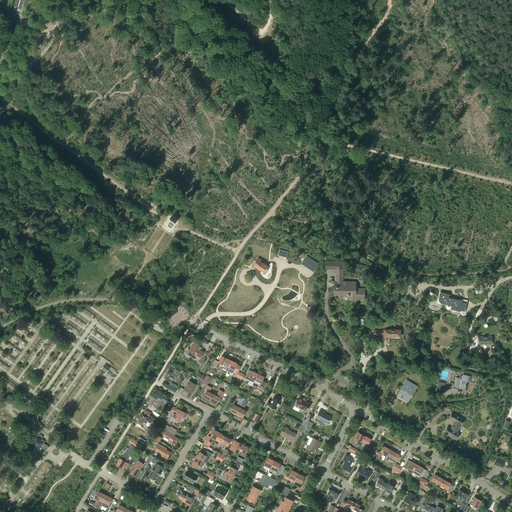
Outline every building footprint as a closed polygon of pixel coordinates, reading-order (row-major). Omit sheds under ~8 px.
[(172,229),(175,223),(170,219),(166,225),(172,229)] [(265,274),(269,268),(260,262),(262,260),(258,258),(253,265),(265,274)] [(342,282),(342,271),(343,271),(343,262),(325,262),(325,270),(335,271),(335,282),(334,282),(334,294),(347,294),(347,296),(348,296),(348,299),(364,299),(365,289),(355,289),(355,282),(342,282)] [(448,295),(440,293),(438,302),(446,304),(446,303),(452,304),(451,309),(462,311),(463,311),(464,311),(464,310),(465,304),(460,303),(461,301),(447,298),(448,294),(448,295)] [(400,336),(400,330),(384,330),(384,331),(374,331),(374,335),(383,335),(383,340),(387,340),(387,336),(391,336),(391,338),(395,338),(395,336),(400,336)] [(194,359),(202,348),(194,343),(189,350),(188,349),(185,353),(194,359)] [(226,370),(231,361),(221,356),(218,362),(214,360),(211,366),(213,367),(214,366),(217,368),(219,363),(222,364),(224,365),(222,369),(226,370)] [(236,364),(231,361),(226,370),(232,373),(233,370),(237,371),(239,366),(236,365),(236,364)] [(107,372),(111,367),(106,363),(102,368),(107,372)] [(177,379),(180,371),(175,369),(173,372),(170,370),(169,372),(168,371),(164,378),(169,381),(169,379),(173,381),(175,378),(177,379)] [(252,372),(249,370),(245,378),(253,383),(257,374),(252,371),(252,372)] [(202,382),(204,377),(198,373),(195,379),(202,382)] [(206,375),(202,383),(207,385),(211,378),(212,376),(207,374),(206,375)] [(242,380),(244,375),(241,374),(239,379),(236,385),(239,386),(242,380)] [(263,377),(257,374),(253,383),(251,388),(255,390),(257,385),(259,386),(258,388),(262,390),(266,383),(262,381),(263,377)] [(460,376),(460,377),(459,378),(456,377),(454,386),(465,388),(466,382),(469,383),(470,376),(462,374),(462,376),(460,376)] [(410,398),(416,387),(406,380),(397,395),(405,400),(407,396),(410,398)] [(192,381),(189,382),(184,390),(191,394),(195,385),(193,384),(192,381)] [(441,393),(444,386),(438,384),(435,391),(441,393)] [(224,393),(228,395),(232,388),(228,385),(224,393)] [(209,400),(212,394),(209,392),(211,388),(207,386),(205,390),(206,391),(203,397),(209,400)] [(236,390),(232,388),(228,395),(232,397),(236,390)] [(164,403),(168,397),(157,390),(153,397),(160,401),(156,407),(160,409),(161,408),(163,405),(164,403)] [(218,401),(223,392),(219,390),(216,396),(212,394),(209,400),(215,404),(217,400),(218,401)] [(306,411),(309,404),(303,401),(304,399),(299,396),(295,404),(303,408),(302,409),(306,411)] [(276,410),(280,401),(273,397),(271,402),(268,400),(266,406),(267,407),(268,406),(276,410)] [(243,400),(240,398),(239,400),(235,406),(233,405),(230,411),(236,414),(243,400)] [(242,417),(245,411),(242,410),(245,405),(244,405),(246,401),(243,400),(236,414),(242,417)] [(178,410),(172,406),(169,411),(173,413),(170,417),(173,418),(180,422),(182,417),(185,419),(187,414),(178,409),(178,410)] [(154,418),(149,415),(151,413),(146,410),(142,416),(141,415),(136,422),(143,426),(147,419),(151,422),(154,418)] [(327,425),(331,417),(324,414),(325,413),(320,410),(316,417),(324,422),(323,423),(327,425)] [(460,426),(464,420),(451,413),(448,419),(454,422),(450,428),(447,427),(444,433),(456,440),(459,434),(455,431),(458,425),(460,426)] [(257,423),(261,417),(256,414),(252,420),(257,423)] [(291,442),(295,434),(287,430),(288,428),(284,426),(280,434),(287,437),(286,439),(291,442)] [(216,439),(219,433),(216,431),(217,430),(213,428),(212,430),(213,430),(212,432),(213,432),(211,436),(216,439)] [(178,438),(174,436),(174,435),(167,431),(163,437),(168,440),(167,442),(174,445),(178,438)] [(360,443),(361,441),(364,436),(358,432),(354,440),(356,441),(356,445),(359,446),(360,443)] [(225,437),(224,437),(221,435),(222,434),(219,433),(216,439),(216,440),(227,446),(229,443),(231,445),(234,440),(231,439),(230,440),(229,439),(229,438),(228,437),(227,437),(226,437),(225,437)] [(368,445),(370,440),(364,436),(361,441),(368,445)] [(38,460),(48,447),(43,443),(43,442),(36,437),(26,450),(35,457),(38,460)] [(139,443),(131,438),(129,442),(136,447),(139,443)] [(318,448),(321,442),(313,438),(309,446),(307,445),(305,449),(313,453),(316,447),(318,448)] [(245,444),(240,442),(240,443),(238,442),(237,443),(234,442),(230,449),(240,454),(241,451),(245,453),(248,447),(244,445),(245,444)] [(166,459),(167,458),(170,452),(165,450),(166,448),(158,444),(155,450),(162,454),(161,456),(166,459)] [(120,459),(116,464),(121,468),(123,466),(125,467),(127,464),(126,463),(130,456),(131,457),(136,449),(130,445),(128,448),(127,448),(120,459)] [(386,457),(387,455),(390,450),(383,447),(381,452),(383,453),(382,455),(386,457)] [(376,450),(372,449),(367,458),(371,460),(375,455),(373,454),(376,450)] [(201,461),(206,463),(211,455),(203,450),(201,453),(199,452),(198,455),(197,455),(195,457),(201,461)] [(395,462),(396,460),(398,456),(396,454),(390,450),(387,455),(392,458),(391,460),(395,462)] [(350,472),(353,468),(350,466),(353,459),(345,455),(342,460),(344,462),(341,468),(347,471),(350,472)] [(139,458),(136,456),(130,465),(134,468),(130,473),(135,476),(137,478),(142,471),(140,470),(143,465),(138,461),(139,458)] [(153,467),(153,468),(151,471),(149,476),(155,480),(157,475),(158,475),(162,469),(161,468),(162,467),(158,464),(159,461),(153,457),(151,461),(156,464),(154,467),(153,467)] [(198,466),(201,461),(195,457),(192,462),(198,466)] [(503,468),(505,461),(497,457),(494,464),(503,468)] [(270,468),(274,461),(268,458),(264,465),(270,468)] [(413,473),(415,468),(417,465),(407,460),(403,468),(413,473)] [(279,475),(280,473),(283,467),(280,466),(281,464),(274,461),(270,468),(276,471),(275,473),(279,475)] [(394,474),(399,465),(395,463),(390,473),(394,474)] [(228,473),(234,476),(237,470),(227,465),(225,469),(228,471),(228,473)] [(397,476),(402,467),(399,465),(394,474),(397,476)] [(421,477),(423,477),(426,471),(417,465),(415,468),(413,473),(421,477)] [(366,471),(361,468),(359,467),(355,474),(362,478),(362,479),(367,481),(372,471),(367,469),(366,471)] [(294,481),(298,474),(291,470),(288,476),(285,475),(284,478),(289,480),(290,478),(294,481)] [(192,474),(187,471),(185,474),(183,477),(183,478),(193,484),(197,477),(198,477),(199,474),(194,471),(192,474)] [(233,478),(234,476),(228,473),(224,471),(221,478),(223,479),(224,478),(230,481),(231,477),(233,478)] [(274,487),(276,481),(270,478),(270,477),(263,474),(260,481),(272,487),(272,486),(274,487)] [(300,484),(304,477),(298,474),(294,481),(300,484)] [(441,485),(443,480),(434,475),(432,480),(441,485)] [(388,483),(379,478),(375,485),(384,490),(388,483)] [(421,490),(426,481),(422,479),(417,488),(421,490)] [(450,493),(453,487),(450,485),(450,484),(443,480),(441,485),(447,489),(446,491),(450,493)] [(271,489),(272,487),(260,481),(259,483),(265,487),(271,489)] [(390,493),(394,486),(395,484),(389,481),(388,483),(384,490),(386,491),(386,493),(389,494),(389,493),(390,493)] [(426,493),(429,487),(426,485),(428,482),(426,481),(421,490),(426,493)] [(187,495),(191,487),(187,485),(185,488),(186,489),(184,493),(178,490),(176,493),(180,495),(178,498),(184,501),(187,495)] [(414,506),(417,500),(413,498),(415,495),(411,494),(414,489),(408,486),(405,490),(408,492),(403,500),(410,504),(414,506)] [(195,491),(196,489),(191,487),(187,495),(184,501),(183,501),(189,505),(192,499),(190,497),(194,490),(195,491)] [(256,497),(260,490),(253,487),(249,493),(256,497)] [(222,499),(225,493),(217,488),(213,494),(222,499)] [(334,492),(335,491),(331,489),(330,491),(329,490),(328,490),(327,493),(327,494),(328,494),(327,495),(328,495),(326,500),(331,502),(331,500),(334,502),(335,498),(336,499),(338,494),(334,492)] [(455,498),(463,503),(468,494),(465,492),(464,493),(460,491),(455,498)] [(95,504),(91,502),(89,505),(93,507),(95,509),(98,511),(102,502),(103,502),(106,496),(97,492),(95,497),(97,499),(95,504)] [(253,503),(256,497),(249,493),(246,499),(253,503)] [(111,499),(106,496),(103,502),(108,505),(111,499)] [(214,511),(218,507),(210,503),(212,499),(208,496),(204,504),(208,506),(204,511),(214,511)] [(477,508),(481,501),(474,497),(470,504),(477,508)] [(286,511),(287,511),(292,501),(285,498),(283,502),(281,501),(278,508),(280,509),(286,511)] [(354,503),(348,499),(346,502),(343,501),(340,506),(343,508),(345,505),(351,508),(354,503)] [(427,511),(433,511),(435,509),(426,505),(428,501),(425,500),(421,508),(427,511)] [(361,511),(362,511),(358,509),(360,506),(354,503),(351,508),(357,511),(356,511),(361,511)] [(435,509),(433,511),(443,511),(442,511),(443,509),(440,508),(442,505),(438,503),(435,509)]
